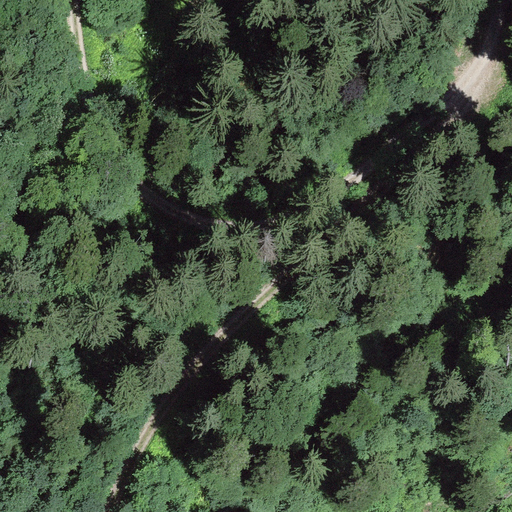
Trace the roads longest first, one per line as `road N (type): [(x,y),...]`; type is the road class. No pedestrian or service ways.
road 1 (track): [(499,0),(503,35),(472,92),(289,218),(195,224),(140,190),(100,139),(69,0)]
road 2 (track): [(103,511),(153,428),(216,347),(472,92)]
